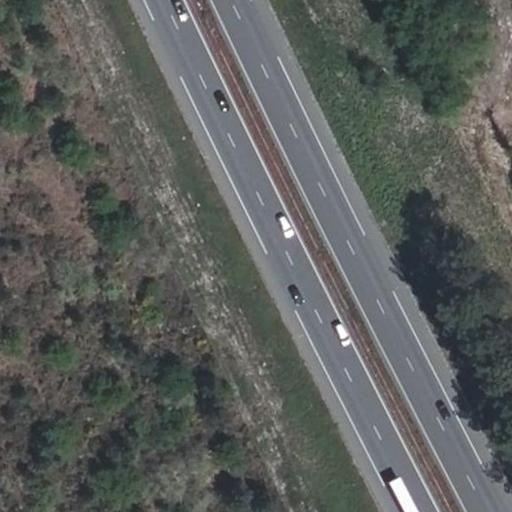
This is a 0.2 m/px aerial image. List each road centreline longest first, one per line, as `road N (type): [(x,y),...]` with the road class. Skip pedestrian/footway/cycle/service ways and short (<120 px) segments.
road 1 (motorway): [(488,511),(232,0)]
road 2 (motorway): [(167,0),(421,511)]
